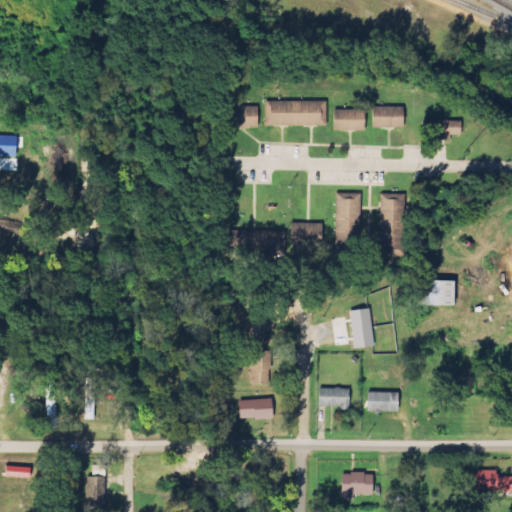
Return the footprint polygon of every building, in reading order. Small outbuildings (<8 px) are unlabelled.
[(326,102),(265,101),(265,126),(326,126),(326,102)] [(226,127),(257,128),(258,107),(227,106),(226,127)] [(403,107),(372,106),(371,127),(402,128),(403,107)] [(333,130),(363,131),(364,111),(333,110),(333,130)] [(460,135),(460,121),(428,121),(428,135),(436,135),(436,140),(449,141),(450,135),(460,135)] [(380,260),(400,260),(400,195),(379,195),(380,260)] [(321,223),(294,224),(295,244),(322,243),(321,223)] [(273,231),(254,229),(252,250),(285,253),(287,232),(273,231)] [(418,305),(452,306),(453,281),(419,280),(418,305)] [(373,346),(370,309),(350,310),(353,348),(373,346)] [(250,343),(268,344),(269,319),(251,319),(250,343)] [(251,385),(270,384),(269,351),(250,352),(251,385)] [(95,378),(85,378),(83,420),(93,420),(95,378)] [(46,429),(57,429),(56,381),(45,381),(46,429)] [(318,407),(348,408),(348,389),(318,389),(318,407)] [(366,411),(397,412),(398,393),(367,393),(366,411)] [(238,400),(239,420),(272,418),(271,399),(238,400)] [(29,478),(29,467),(5,466),(5,477),(29,478)] [(511,492),(511,477),(496,478),(496,471),(473,470),(473,492),(511,492)] [(372,474),(341,473),(340,500),(352,501),(352,495),(371,495),(372,474)] [(85,509),(104,509),(104,477),(85,477),(85,509)]
